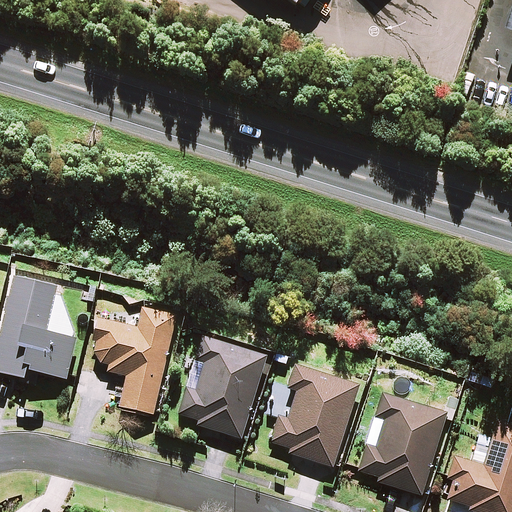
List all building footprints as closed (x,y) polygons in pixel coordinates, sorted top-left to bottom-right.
[(57,285),(15,275),(0,338),(0,373),(38,382),(40,373),(67,380),(77,340),(46,332),(57,285)] [(176,318),(142,310),(138,330),(99,321),(90,359),(110,364),(108,372),(127,376),(119,408),(154,416),(176,318)] [(267,357),(203,337),(179,415),(199,421),(198,426),(242,439),(267,357)] [(360,386),(295,365),(287,387),(297,390),(288,419),(279,416),(270,443),(291,450),(289,454),(333,468),(360,386)] [(447,415),(382,395),(359,472),(380,478),(378,483),(422,496),(447,415)] [(511,511),(511,426),(497,422),(484,466),(454,457),(448,480),(457,483),(452,501),(470,507),(469,511),(472,511),(511,511)]
